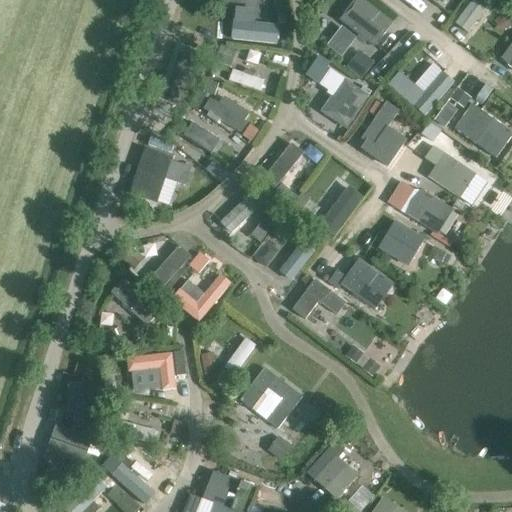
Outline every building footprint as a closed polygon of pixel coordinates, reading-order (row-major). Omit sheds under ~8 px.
[(365,0),(356,0),(340,21),(359,36),(367,42),(374,48),(394,23),(365,0)] [(488,0),(474,0),(457,24),(468,32),(490,1),(488,0)] [(511,18),(509,13),(494,22),(501,33),(511,26),(511,18)] [(234,41),(270,45),(272,33),(235,29),(235,33),(234,41)] [(511,44),(502,59),(508,65),(511,68),(511,44)] [(221,46),(216,62),(231,67),(237,51),(221,46)] [(359,52),(346,69),(362,81),(375,63),(359,52)] [(321,58),(311,73),(325,82),(335,68),(321,58)] [(263,80),(231,70),(227,81),(259,92),(263,80)] [(405,74),(392,82),(402,97),(415,89),(405,74)] [(166,76),(163,87),(191,96),(194,85),(166,76)] [(450,85),(439,76),(413,107),(423,116),(450,85)] [(208,82),(204,93),(215,97),(220,83),(208,79),(208,82)] [(347,131),(370,97),(343,80),(321,113),(347,131)] [(457,88),(449,98),(464,109),(471,99),(457,88)] [(211,100),(204,109),(241,134),(247,124),(244,123),(250,114),(224,97),(219,105),(211,100)] [(378,117),(364,138),(375,146),(398,113),(399,111),(388,103),(386,106),(378,102),(371,112),(378,117)] [(504,147),(511,136),(511,134),(472,105),(454,130),(478,147),(487,134),(504,147)] [(152,113),(147,130),(164,135),(169,119),(152,113)] [(193,125),(184,138),(212,155),(220,143),(193,125)] [(250,125),(243,136),(252,143),(259,132),(250,125)] [(438,127),(425,131),(429,145),(437,142),(440,135),(438,127)] [(152,137),(149,146),(172,154),(175,145),(152,137)] [(276,189),(304,154),(292,144),(264,179),(276,189)] [(145,149),(130,195),(158,205),(159,203),(163,191),(166,180),(178,184),(185,187),(192,168),(173,162),(174,158),(145,149)] [(461,199),(476,176),(443,155),(429,178),(461,199)] [(282,185),(274,194),(291,207),(298,198),(282,185)] [(349,188),(320,226),(334,237),(363,198),(349,188)] [(422,191),(406,215),(437,235),(453,211),(422,191)] [(302,194),(291,209),(300,215),(310,201),(311,200),(302,194)] [(263,206),(254,195),(222,221),(231,232),(263,206)] [(273,208),(251,237),(261,244),(283,215),(273,208)] [(398,225),(383,250),(407,264),(421,239),(398,225)] [(303,243),(279,273),(292,283),(315,253),(318,255),(330,239),(318,229),(305,245),(303,243)] [(268,243),(255,259),(266,268),(279,252),(268,243)] [(131,247),(121,258),(136,270),(145,259),(131,247)] [(180,247),(150,281),(161,291),(191,258),(180,247)] [(433,248),(428,257),(440,264),(446,254),(433,248)] [(200,253),(189,267),(199,275),(210,261),(200,253)] [(375,311),(393,285),(359,260),(346,278),(337,271),(329,283),(339,291),(342,287),(375,311)] [(306,275),(302,282),(308,286),(312,280),(306,275)] [(181,290),(172,300),(199,323),(223,294),(231,284),(222,276),(214,286),(205,296),(198,305),(181,291),(181,290)] [(337,316),(346,304),(315,281),(293,311),(306,320),(319,303),(337,316)] [(111,294),(148,327),(159,315),(122,282),(111,294)] [(114,328),(101,334),(103,337),(109,350),(121,345),(114,328)] [(246,339),(225,368),(235,376),(256,347),(246,339)] [(353,346),(345,357),(356,365),(364,354),(353,346)] [(214,353),(201,356),(205,376),(218,374),(214,353)] [(173,354),(127,359),(129,374),(132,373),(134,393),(162,389),(163,392),(177,390),(173,354)] [(363,370),(362,370),(373,378),(381,367),(370,359),(363,370)] [(264,369),(241,401),(278,429),(302,398),(264,369)] [(101,429),(101,385),(85,385),(85,429),(101,429)] [(52,408),(48,419),(62,424),(66,412),(52,408)] [(121,421),(118,433),(153,443),(157,432),(121,421)] [(175,421),(171,434),(183,438),(187,425),(175,421)] [(56,425),(46,454),(65,461),(83,467),(88,454),(93,439),(94,438),(56,425)] [(279,436),(268,451),(281,462),(282,460),(290,449),(292,447),(279,436)] [(115,442),(108,456),(127,464),(133,449),(115,442)] [(336,456),(314,480),(337,500),(358,476),(336,456)] [(114,475),(140,500),(148,491),(122,467),(114,475)] [(214,473),(203,501),(214,505),(233,511),(252,511),(260,490),(214,473)] [(84,511),(107,489),(96,479),(65,511),(84,511)] [(111,492),(107,496),(118,506),(117,506),(123,511),(137,511),(141,508),(128,496),(127,496),(116,486),(116,487),(111,492)] [(190,495),(184,511),(197,511),(202,500),(190,495)] [(403,511),(383,498),(373,511),(403,511)] [(342,504),(334,511),(359,511),(349,503),(346,500),(342,504)]
